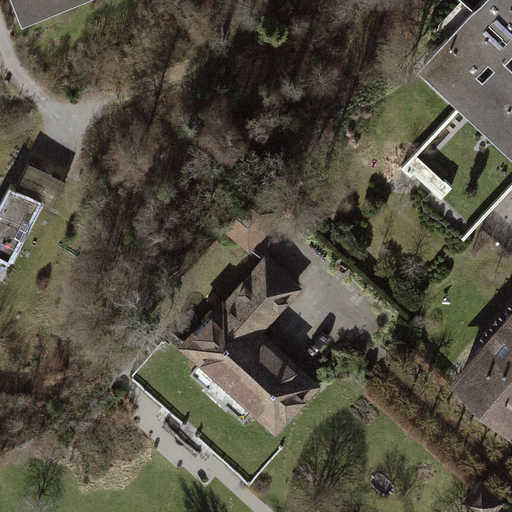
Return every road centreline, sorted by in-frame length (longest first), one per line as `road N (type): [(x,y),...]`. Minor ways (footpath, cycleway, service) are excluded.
road 1 (unknown): [(511,471),(353,336)]
road 2 (track): [(274,0),(193,71),(115,99)]
road 3 (residential): [(0,31),(14,64),(47,101),(87,108),(115,99)]
